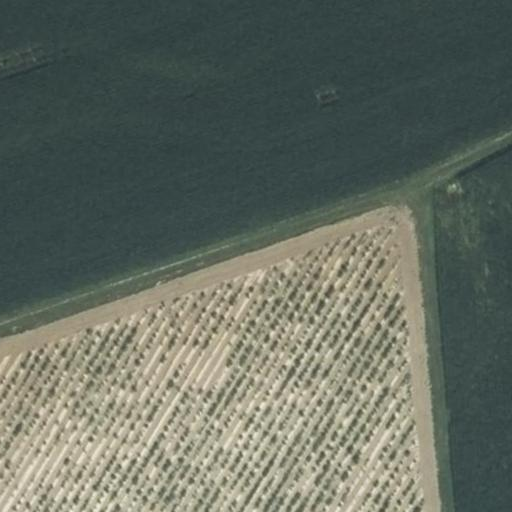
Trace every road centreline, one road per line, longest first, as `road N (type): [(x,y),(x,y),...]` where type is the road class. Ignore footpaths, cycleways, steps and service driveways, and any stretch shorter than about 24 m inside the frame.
road 1 (track): [(511,137),(421,181),(0,325)]
road 2 (track): [(421,181),(449,511)]
